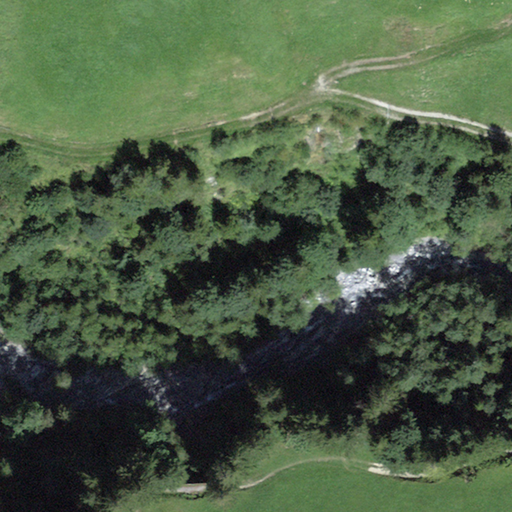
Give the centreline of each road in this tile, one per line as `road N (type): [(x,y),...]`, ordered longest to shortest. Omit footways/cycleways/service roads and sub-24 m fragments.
road 1 (track): [(511,137),(326,95),(209,133),(143,144),(79,150),(0,135)]
road 2 (track): [(511,451),(431,473),(381,469)]
